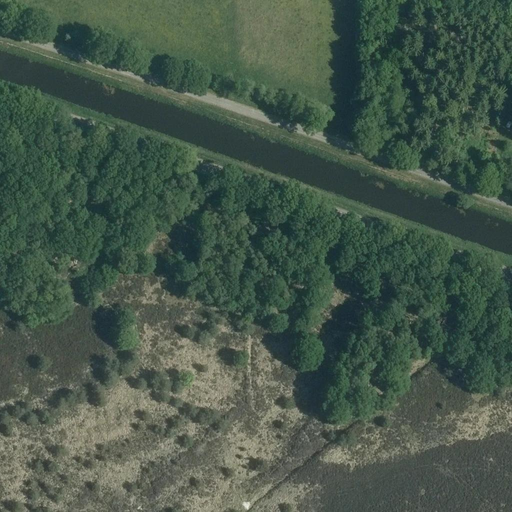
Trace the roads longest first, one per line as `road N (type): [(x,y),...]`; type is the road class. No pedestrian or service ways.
road 1 (tertiary): [(511,276),(0,98)]
road 2 (unclassified): [(511,204),(0,29)]
